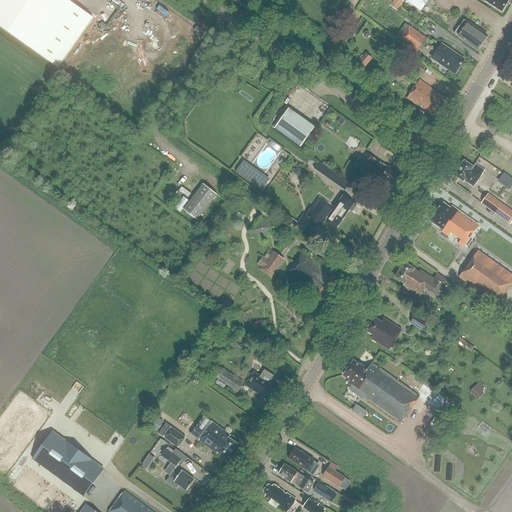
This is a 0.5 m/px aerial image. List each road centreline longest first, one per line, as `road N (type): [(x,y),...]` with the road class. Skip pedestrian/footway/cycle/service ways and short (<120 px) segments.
road 1 (secondary): [(223,511),(327,351),(437,154)]
road 2 (unclassified): [(437,154),(204,0)]
road 3 (track): [(223,13),(152,122),(194,171)]
road 4 (secondary): [(437,154),(511,26)]
